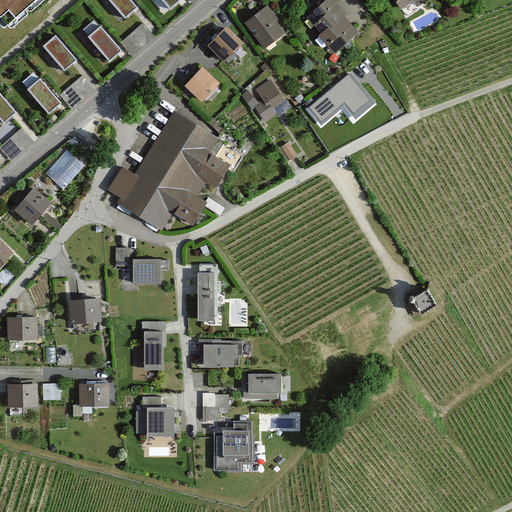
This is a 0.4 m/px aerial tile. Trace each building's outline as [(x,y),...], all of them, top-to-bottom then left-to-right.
[(0,0),(0,29),(2,32),(42,0),(41,0),(0,0)] [(131,0),(109,0),(126,19),(138,8),(131,0)] [(161,0),(170,9),(180,0),(161,0)] [(334,0),(323,0),(306,17),(322,34),(341,16),(345,11),(334,0)] [(393,0),(401,11),(416,2),(419,7),(430,0),(393,0)] [(266,7),(245,23),(267,50),(288,34),(266,7)] [(322,34),(315,40),(331,57),(357,32),(341,16),(322,34)] [(94,19),(82,30),(110,62),(122,51),(94,19)] [(208,46),(225,63),(244,44),(226,27),(208,46)] [(55,34),(43,45),(64,70),(77,60),(55,34)] [(203,68),(185,87),(203,104),(221,86),(203,68)] [(34,71),(21,82),(49,114),(61,103),(34,71)] [(349,78),(312,110),(322,122),(346,101),(356,112),(369,101),(360,90),(349,78)] [(253,107),(265,126),(279,117),(274,109),(286,101),(272,79),(256,89),(263,100),(253,107)] [(0,93),(0,118),(4,124),(17,113),(0,93)] [(120,206),(166,232),(174,217),(192,227),(206,202),(198,197),(207,182),(219,189),(235,161),(216,150),(221,141),(172,113),(136,176),(122,168),(110,191),(124,199),(120,206)] [(289,142),(280,148),(290,163),(299,157),(289,142)] [(66,150),(45,173),(63,189),(84,166),(66,150)] [(34,185),(15,209),(34,225),(53,200),(34,185)] [(0,267),(16,251),(0,235),(0,267)] [(130,248),(116,248),(116,268),(130,268),(130,248)] [(169,260),(133,260),(133,284),(162,284),(162,270),(169,270),(169,260)] [(199,262),(200,322),(218,322),(217,262),(199,262)] [(426,290),(408,301),(416,313),(434,303),(426,290)] [(68,297),(69,325),(101,324),(99,295),(68,297)] [(8,317),(8,341),(38,339),(37,316),(8,317)] [(164,323),(142,324),(144,366),(166,365),(164,323)] [(236,343),(204,342),(203,363),(236,363),(236,343)] [(281,375),(248,374),(248,384),(245,384),(245,399),(278,399),(278,393),(281,394),(281,375)] [(45,399),(63,399),(63,382),(45,382),(45,399)] [(39,384),(8,384),(8,414),(39,413),(39,384)] [(110,384),(81,384),(81,405),(110,405),(110,384)] [(215,393),(203,393),(203,420),(218,420),(218,413),(229,413),(229,394),(215,395),(215,393)] [(144,410),(136,410),(136,434),(181,432),(180,409),(157,410),(157,397),(144,397),(144,410)] [(223,433),(215,433),(214,471),(241,471),(242,463),(252,463),(253,421),(234,421),(233,430),(223,430),(223,433)]
